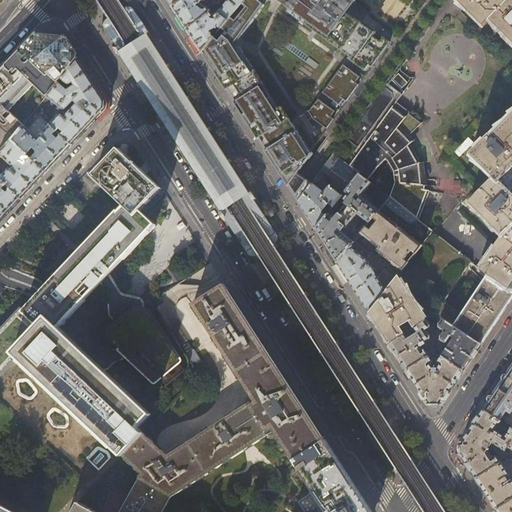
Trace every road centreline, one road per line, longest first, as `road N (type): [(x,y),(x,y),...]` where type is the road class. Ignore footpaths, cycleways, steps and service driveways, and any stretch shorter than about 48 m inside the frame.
road 1 (secondary): [(433,449),(144,0)]
road 2 (secondary): [(132,104),(395,511)]
road 3 (residential): [(132,104),(0,245)]
road 4 (residential): [(433,449),(511,332)]
road 5 (secondary): [(64,0),(132,104)]
